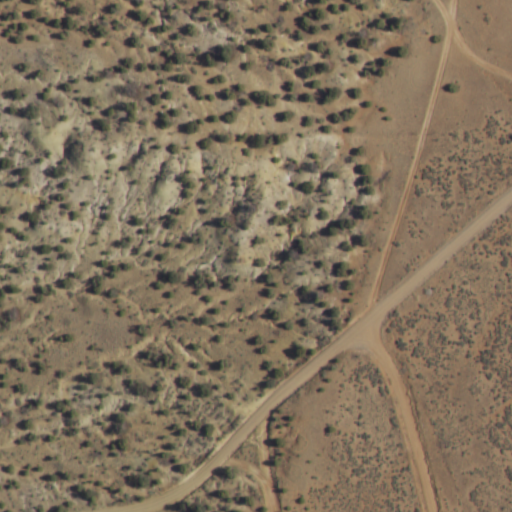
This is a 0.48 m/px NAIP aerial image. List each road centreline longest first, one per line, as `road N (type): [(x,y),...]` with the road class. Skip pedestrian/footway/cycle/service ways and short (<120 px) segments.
road 1 (track): [(363,325),(422,130),(450,0)]
road 2 (residential): [(123,511),(190,484),(274,398),(363,325)]
